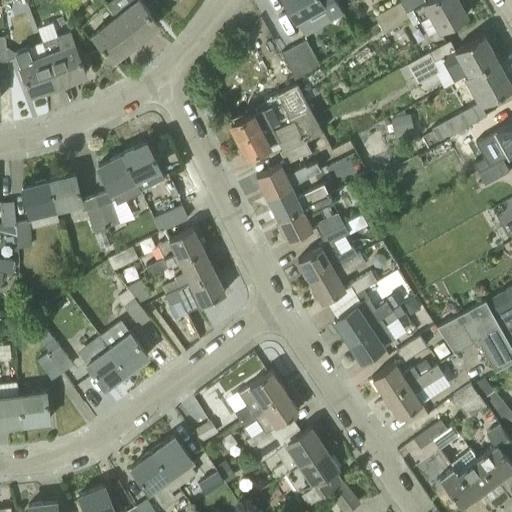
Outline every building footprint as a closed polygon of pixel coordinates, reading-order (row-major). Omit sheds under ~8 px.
[(114,14),(135,41),(158,22),(140,0),(130,0),(115,13),(114,14)] [(335,0),(283,0),(296,21),(307,14),(311,20),(325,11),(330,19),(343,13),(335,0)] [(409,15),(406,11),(400,0),(374,15),(383,30),(409,15)] [(458,0),(427,0),(425,1),(413,8),(418,18),(428,13),(438,31),(467,14),(458,0)] [(112,59),(135,41),(114,14),(91,32),(112,59)] [(46,51),(58,84),(86,73),(75,45),(84,42),(78,25),(41,39),(46,51)] [(453,50),(441,56),(454,80),(496,57),(483,34),(453,50)] [(293,47),(307,73),(319,64),(306,40),(293,47)] [(58,84),(46,51),(33,55),(29,44),(13,50),(16,57),(31,94),(58,84)] [(434,60),(441,56),(435,46),(398,67),(404,77),(412,73),(417,81),(418,82),(436,72),(439,70),(434,60)] [(296,81),(307,73),(293,47),(281,53),(296,81)] [(440,143),(472,125),(470,122),(486,113),(481,104),(511,87),(496,57),(454,80),(453,81),(463,76),(471,90),(461,95),(467,107),(431,126),(432,128),(422,134),(427,143),(437,138),(440,143)] [(305,138),(305,139),(321,130),(296,81),(248,106),(251,112),(230,122),(247,156),(278,141),(282,150),(305,138)] [(394,137),(414,133),(410,113),(390,117),(394,137)] [(478,172),(503,158),(505,156),(511,152),(511,120),(495,130),(500,140),(485,148),(472,125),(440,143),(417,155),(423,167),(452,152),(465,178),(478,171),(478,172)] [(311,149),(305,139),(305,138),(282,150),(280,151),(284,161),(285,161),(286,161),(287,161),(311,149)] [(139,187),(163,176),(146,141),(122,153),(139,187)] [(98,165),(110,189),(116,202),(141,190),(139,187),(122,153),(98,165)] [(503,158),(478,172),(484,184),(509,170),(503,158)] [(267,196),(292,184),(292,183),(320,169),(316,160),(306,165),(305,163),(286,172),(281,162),(256,174),(267,196)] [(365,170),(352,177),(357,186),(370,180),(365,170)] [(106,226),(95,194),(81,200),(74,173),(48,180),(56,209),(58,209),(77,204),(81,203),(82,210),(86,209),(94,231),(106,226)] [(172,179),(166,182),(173,198),(179,195),(172,179)] [(22,186),(29,216),(56,209),(48,180),(22,186)] [(277,218),(330,192),(329,191),(328,192),(323,182),(297,194),(292,184),(267,196),(277,218)] [(95,194),(106,226),(121,222),(110,189),(95,194)] [(330,192),(277,218),(288,240),(313,227),(307,215),(322,208),(321,206),(333,200),(330,192)] [(15,226),(14,221),(13,200),(0,201),(0,204),(2,221),(0,221),(0,229),(16,233),(15,226)] [(188,216),(182,204),(153,218),(159,231),(188,216)] [(321,234),(344,222),(338,209),(315,222),(321,234)] [(14,221),(15,226),(16,233),(17,246),(31,244),(29,220),(14,221)] [(357,253),(356,252),(352,245),(340,252),(333,240),(349,232),(344,222),(321,234),(326,243),(298,259),(310,280),(357,253)] [(179,261),(203,248),(193,227),(157,244),(163,255),(145,264),(150,274),(178,260),(179,261)] [(132,244),(107,256),(113,268),(138,256),(132,244)] [(162,285),(166,292),(167,294),(214,270),(203,248),(179,261),(184,271),(174,276),(175,278),(162,285)] [(357,253),(310,280),(322,301),(347,287),(340,275),(366,260),(365,260),(361,251),(360,250),(356,252),(357,253)] [(167,294),(166,294),(169,301),(170,303),(180,298),(186,310),(200,303),(201,304),(225,292),(214,270),(167,294)] [(371,270),(349,282),(355,292),(376,280),(375,278),(372,272),(371,270)] [(138,302),(139,302),(128,288),(118,295),(124,304),(139,324),(149,316),(138,302)] [(496,318),(511,308),(511,299),(506,290),(486,301),(492,310),(496,318)] [(388,298),(393,305),(403,298),(398,291),(388,298)] [(347,340),(371,324),(392,310),(387,303),(385,300),(375,307),(368,297),(357,304),(334,320),(347,340)] [(511,346),(510,343),(496,318),(486,301),(484,298),(437,326),(454,351),(473,340),(476,345),(480,343),(494,369),(511,358),(511,346)] [(400,304),(392,310),(396,316),(404,310),(400,304)] [(511,308),(496,318),(510,343),(511,342),(511,308)] [(385,324),(396,316),(392,310),(371,324),(347,340),(361,360),(394,338),(387,327),(385,324)] [(148,355),(129,330),(107,346),(126,371),(148,355)] [(419,333),(396,348),(404,359),(426,345),(419,333)] [(104,387),(126,371),(107,346),(99,334),(77,350),(104,387)] [(47,351),(63,371),(73,363),(58,343),(59,342),(54,336),(44,344),(49,350),(47,351)] [(52,379),(63,371),(47,351),(37,359),(52,379)] [(432,366),(431,366),(427,359),(414,367),(412,364),(403,371),(395,361),(372,377),(386,397),(432,366)] [(432,366),(386,397),(399,417),(422,402),(415,392),(443,373),(436,362),(431,366),(432,366)] [(240,419),(285,390),(271,369),(238,391),(246,403),(234,411),(240,419)] [(473,385),(470,381),(452,394),(460,406),(478,393),(473,385)] [(18,391),(22,423),(49,420),(45,387),(18,391)] [(511,411),(495,389),(482,398),(485,402),(499,421),(497,422),(511,441),(511,411)] [(255,451),(276,437),(271,428),(298,410),(285,390),(240,419),(245,426),(256,419),(263,428),(247,439),(255,451)] [(0,426),(22,423),(18,391),(0,392),(0,426)] [(467,416),(485,402),(482,398),(478,393),(460,406),(467,416)] [(209,418),(192,430),(201,442),(218,430),(209,418)] [(426,429),(433,439),(448,429),(441,419),(426,429)] [(511,461),(505,453),(511,447),(511,441),(497,422),(487,430),(495,440),(476,455),(495,480),(511,467),(511,461)] [(285,472),(323,447),(309,427),(282,445),(276,437),(255,451),(261,460),(276,450),(283,461),(273,468),(277,475),(284,470),(285,472)] [(420,448),(433,439),(426,429),(413,438),(420,448)] [(177,485),(196,472),(192,466),(195,464),(174,435),(152,451),(170,476),(177,485)] [(298,492),(305,502),(321,491),(340,478),(334,469),(336,467),(323,447),(285,472),(298,492)] [(476,455),(472,449),(451,464),(453,467),(474,495),(495,480),(476,455)] [(171,490),(177,485),(170,476),(152,451),(130,467),(149,492),(151,491),(163,507),(176,497),(171,490)] [(216,465),(227,481),(236,475),(225,459),(216,465)] [(461,506),(474,495),(453,467),(439,477),(461,506)] [(225,479),(221,473),(218,468),(205,476),(198,481),(205,492),(225,479)] [(343,479),(327,491),(343,511),(344,511),(359,501),(343,479)] [(123,511),(117,498),(111,501),(104,484),(79,494),(85,511),(123,511)] [(305,502),(298,492),(290,497),(297,507),(305,502)] [(140,511),(156,511),(148,497),(136,504),(140,511)] [(57,511),(56,501),(28,504),(28,511),(57,511)]
